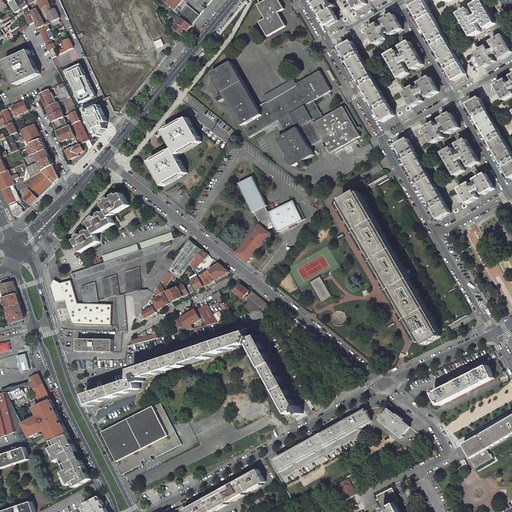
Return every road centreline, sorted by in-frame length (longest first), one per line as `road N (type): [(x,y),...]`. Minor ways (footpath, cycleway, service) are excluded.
road 1 (residential): [(153,511),(384,384)]
road 2 (tertiary): [(134,511),(69,383),(49,320)]
road 3 (tertiary): [(34,325),(116,511)]
road 4 (unclassified): [(103,157),(244,271)]
road 5 (unclassified): [(244,271),(384,384)]
road 6 (tertiary): [(235,0),(127,129)]
road 7 (residential): [(127,129),(110,116),(56,0)]
road 8 (residential): [(128,337),(244,271)]
road 9 (residential): [(384,384),(494,333)]
